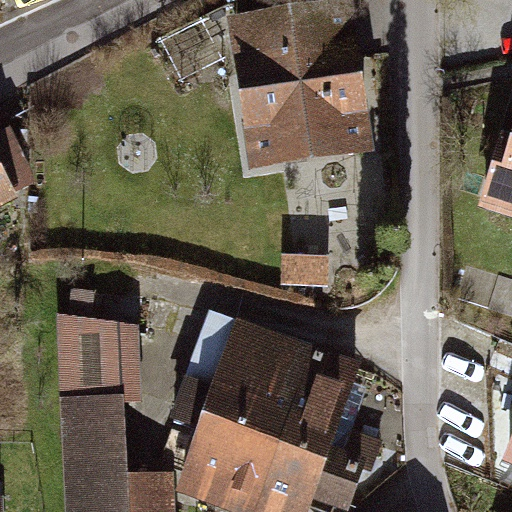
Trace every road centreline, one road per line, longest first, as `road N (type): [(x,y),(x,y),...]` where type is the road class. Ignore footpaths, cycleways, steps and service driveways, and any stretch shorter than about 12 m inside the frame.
road 1 (residential): [(418,0),(428,474),(440,511)]
road 2 (residential): [(132,0),(0,69)]
